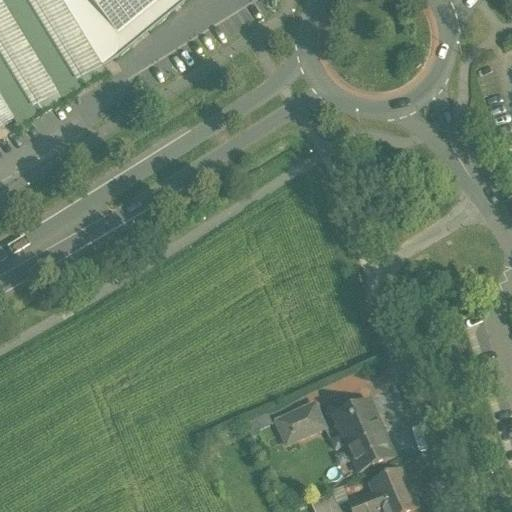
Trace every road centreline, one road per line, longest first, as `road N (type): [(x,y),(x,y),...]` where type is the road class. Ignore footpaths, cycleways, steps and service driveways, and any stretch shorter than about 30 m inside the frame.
road 1 (residential): [(480,191),(407,240),(376,279),(464,511)]
road 2 (secondary): [(315,75),(0,271)]
